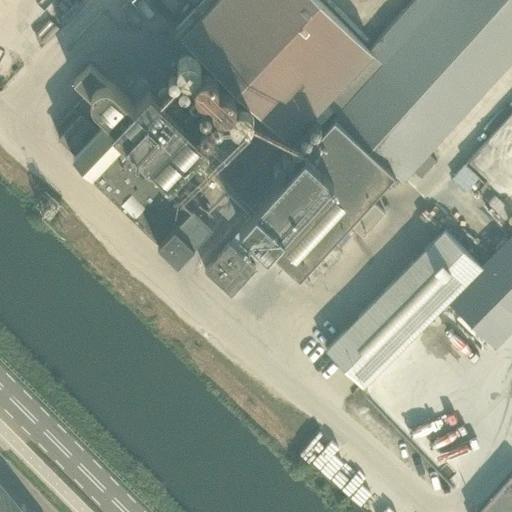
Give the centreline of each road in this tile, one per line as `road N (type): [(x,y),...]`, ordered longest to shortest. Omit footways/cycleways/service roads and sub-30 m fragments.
road 1 (unclassified): [(431,511),(0,121)]
road 2 (primary): [(118,511),(0,395)]
